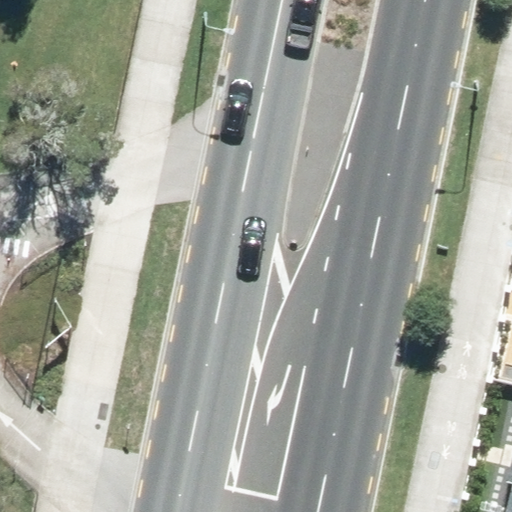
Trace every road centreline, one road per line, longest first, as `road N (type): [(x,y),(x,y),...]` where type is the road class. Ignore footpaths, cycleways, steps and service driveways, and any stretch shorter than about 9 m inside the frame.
road 1 (secondary): [(196,511),(308,0)]
road 2 (secondary): [(378,266),(332,308),(291,425),(258,476),(200,511)]
road 3 (secondary): [(436,0),(378,266)]
road 4 (secondary): [(378,266),(324,511)]
